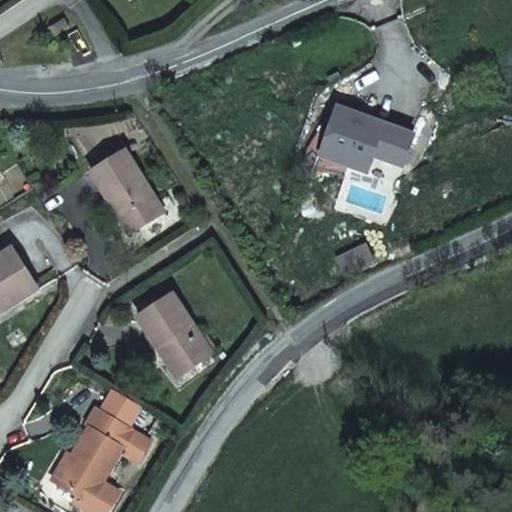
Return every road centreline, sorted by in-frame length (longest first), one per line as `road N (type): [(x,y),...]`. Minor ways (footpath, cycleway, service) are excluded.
road 1 (tertiary): [(511,224),(379,278),(285,339),(229,409),(167,511)]
road 2 (tertiary): [(124,82),(305,0)]
road 3 (residential): [(0,424),(80,307)]
road 4 (tertiary): [(0,87),(47,94),(124,82)]
